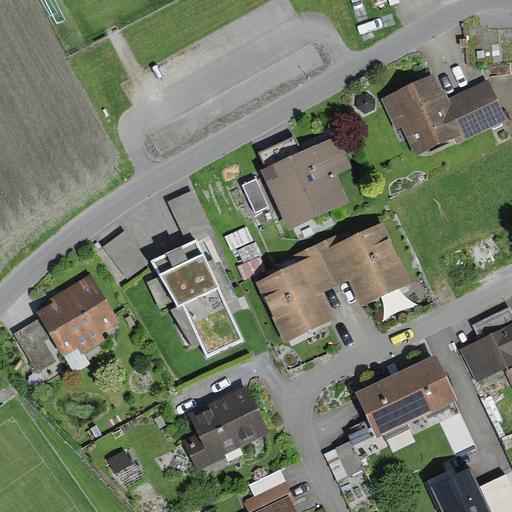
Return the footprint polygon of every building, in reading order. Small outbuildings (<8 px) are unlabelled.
[(511,74),(447,102),(436,77),(389,97),(416,158),(454,142),(459,153),(511,130),(511,74)] [(364,191),(339,136),(267,168),(292,224),(364,191)] [(255,206),(271,202),(263,172),(248,175),(255,206)] [(171,193),(187,229),(213,218),(197,182),(171,193)] [(388,223),(340,245),(368,306),(416,285),(388,223)] [(130,271),(151,255),(126,224),(105,240),(130,271)] [(497,225),(450,244),(462,275),(510,256),(497,225)] [(214,357),(251,340),(204,239),(161,259),(184,308),(190,305),(214,357)] [(311,259),(263,281),(291,342),(339,321),(311,259)] [(121,319),(91,278),(48,308),(78,350),(121,319)] [(511,298),(475,316),(483,332),(511,318),(511,298)] [(511,384),(511,349),(502,330),(465,348),(488,396),(511,384)] [(459,398),(439,357),(366,391),(385,433),(459,398)] [(266,438),(245,391),(193,413),(214,461),(266,438)] [(355,432),(328,444),(340,473),(367,461),(355,432)] [(298,511),(292,497),(262,511),(298,511)]
